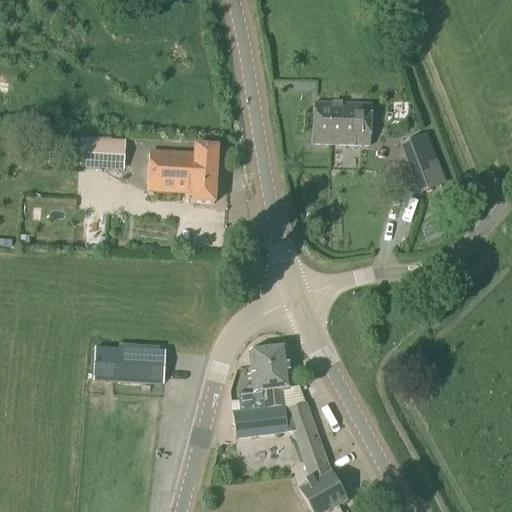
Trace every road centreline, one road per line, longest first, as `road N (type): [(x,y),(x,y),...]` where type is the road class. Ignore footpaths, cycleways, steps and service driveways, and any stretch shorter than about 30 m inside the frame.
road 1 (secondary): [(294,303),(231,0)]
road 2 (tertiary): [(179,511),(222,351),(256,321),(294,303)]
road 3 (unclassified): [(294,303),(357,278),(441,262),(511,201)]
road 4 (secondary): [(405,511),(294,303)]
